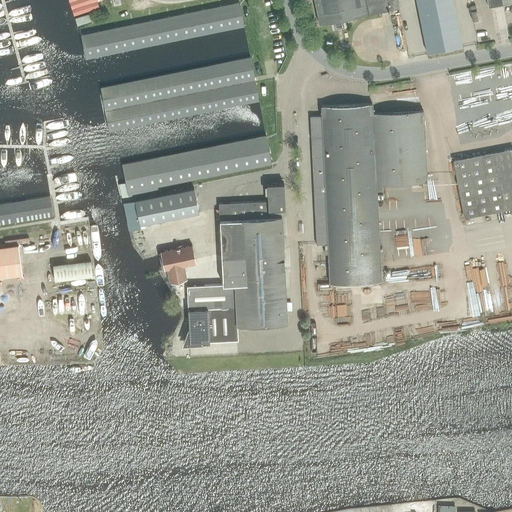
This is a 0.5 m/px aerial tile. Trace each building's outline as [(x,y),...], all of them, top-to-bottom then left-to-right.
[(87,11),(99,7),(97,0),(70,0),(75,14),(87,11)] [(314,0),(319,24),(334,21),(335,25),(342,24),(341,20),(399,8),(396,0),(314,0)] [(452,0),(416,0),(427,53),(462,46),(452,0)] [(86,60),(212,32),(243,26),(238,2),(97,33),(80,36),(86,60)] [(79,25),(91,22),(88,14),(75,18),(77,26),(79,25)] [(249,58),(101,89),(110,132),(258,101),(249,58)] [(310,117),(314,188),(317,244),(319,244),(324,244),(324,254),(329,254),(329,263),(330,284),(381,282),(376,190),(381,189),(381,183),(427,180),(423,111),(373,114),(372,104),(370,104),(322,106),(322,116),(310,117)] [(123,166),(130,197),(158,191),(157,187),(272,163),(266,136),(123,166)] [(511,149),(504,151),(454,161),(465,217),(511,207),(511,149)] [(285,209),(284,183),(267,184),(268,210),(285,209)] [(124,203),(130,230),(141,228),(140,225),(199,212),(194,188),(135,200),(135,201),(124,203)] [(0,205),(0,224),(52,216),(49,197),(0,205)] [(220,220),(266,217),(266,201),(219,203),(219,209),(216,209),(216,218),(220,218),(220,220)] [(266,217),(220,220),(221,257),(237,256),(237,254),(283,252),(282,217),(280,217),(280,212),(270,212),(270,217),(266,217)] [(73,237),(33,242),(45,332),(85,326),(73,237)] [(0,277),(22,274),(18,244),(0,246),(0,277)] [(197,263),(192,245),(161,252),(165,270),(168,269),(171,283),(188,279),(184,266),(197,263)] [(237,254),(237,256),(221,257),(223,284),(235,283),(235,275),(248,271),(284,269),(283,252),(237,254)] [(187,286),(188,309),(190,343),(210,342),(210,341),(238,340),(237,325),(287,322),(284,269),(248,271),(235,275),(235,283),(223,284),(187,286)]
